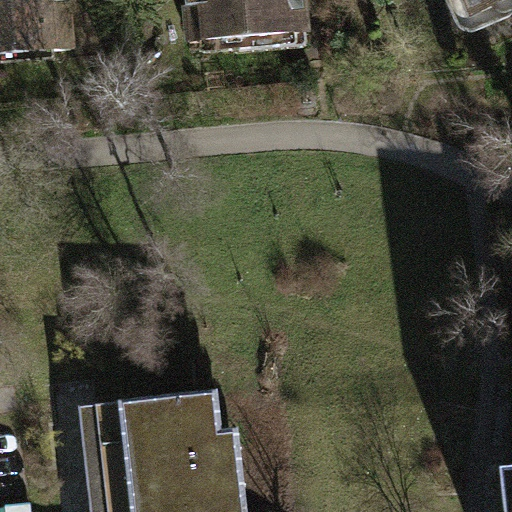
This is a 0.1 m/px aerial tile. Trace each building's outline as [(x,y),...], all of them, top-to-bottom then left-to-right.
[(0,0),(0,55),(69,51),(65,0),(0,0)] [(233,37),(306,31),(303,0),(184,0),(188,44),(199,43),(200,52),(234,49),(233,37)] [(511,0),(460,0),(469,20),(511,1),(511,0)] [(231,511),(219,395),(97,408),(107,511),(231,511)] [(511,511),(511,472),(497,474),(501,511),(511,511)]
